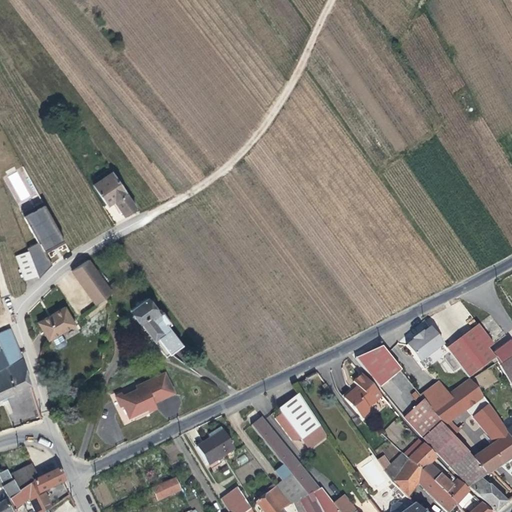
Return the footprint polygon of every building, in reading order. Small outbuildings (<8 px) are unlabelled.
[(139,203),(116,171),(97,183),(111,204),(118,199),(127,211),(139,203)] [(20,200),(29,196),(25,187),(23,188),(16,172),(9,175),(20,200)] [(47,205),(25,215),(43,253),(65,243),(47,205)] [(28,279),(42,274),(32,249),(19,254),(28,279)] [(107,281),(90,256),(73,267),(90,292),(107,281)] [(107,281),(90,292),(96,301),(112,289),(107,281)] [(157,309),(147,296),(131,308),(164,352),(180,341),(168,325),(166,322),(169,319),(162,310),(159,313),(157,309)] [(77,323),(66,306),(53,313),(54,317),(50,319),(49,316),(39,322),(49,339),(52,337),(54,339),(62,334),(61,332),(77,323)] [(0,395),(31,380),(23,356),(10,324),(0,329),(0,339),(3,348),(9,362),(2,366),(0,362),(0,395)] [(445,348),(448,351),(466,376),(494,356),(492,353),(491,353),(487,348),(489,347),(492,344),(477,324),(445,348)] [(445,348),(430,326),(423,331),(422,330),(412,337),(413,338),(405,343),(423,368),(448,351),(445,348)] [(62,334),(54,339),(58,346),(60,347),(66,344),(67,341),(62,334)] [(511,343),(509,340),(492,353),(494,356),(507,382),(511,392),(511,343)] [(180,341),(164,352),(165,354),(181,342),(180,341)] [(399,368),(379,344),(354,356),(369,374),(379,385),(399,368)] [(3,348),(0,349),(0,362),(2,366),(9,362),(3,348)] [(127,399),(124,401),(130,413),(148,405),(150,407),(158,404),(155,398),(175,389),(165,369),(142,380),(143,382),(138,385),(125,391),(124,391),(127,399)] [(376,389),(361,372),(352,379),(356,382),(358,385),(355,389),(352,386),(344,395),(361,416),(367,410),(368,404),(373,398),(370,394),(376,389)] [(469,379),(448,394),(430,407),(439,421),(442,425),(443,424),(450,419),(466,407),(476,419),(491,407),(469,379)] [(438,382),(421,394),(423,397),(430,407),(448,394),(438,382)] [(122,402),(124,401),(127,399),(124,391),(125,391),(123,388),(117,391),(122,402)] [(379,393),(376,389),(370,394),(373,398),(379,393)] [(298,391),(277,406),(306,444),(324,430),(298,391)] [(423,397),(403,414),(421,435),(439,421),(430,407),(423,397)] [(498,417),(491,407),(476,419),(494,441),(490,444),(500,464),(511,456),(511,438),(505,429),(498,417)] [(260,414),(251,422),(290,472),(307,494),(295,499),(302,511),(322,511),(311,491),(318,486),(260,414)] [(443,424),(449,431),(451,433),(458,429),(450,419),(443,424)] [(439,421),(421,435),(448,465),(479,496),(494,510),(507,501),(488,483),(486,483),(481,477),(486,474),(472,456),(451,433),(449,431),(448,432),(442,425),(439,421)] [(209,436),(222,428),(219,424),(206,432),(209,436)] [(233,445),(222,428),(209,436),(196,444),(207,462),(233,445)] [(324,430),(306,444),(307,446),(325,433),(324,430)] [(422,443),(408,457),(455,502),(460,507),(473,494),(452,474),(446,479),(428,462),(435,456),(422,443)] [(481,450),(493,469),(500,464),(490,444),(481,450)] [(472,456),(486,474),(487,473),(493,469),(481,450),(472,456)] [(389,464),(384,469),(391,480),(408,457),(402,452),(389,464)] [(372,455),(356,465),(372,490),(388,480),(372,455)] [(383,455),(377,459),(384,469),(389,464),(383,455)] [(408,457),(391,480),(408,496),(412,499),(415,495),(411,491),(417,482),(429,494),(447,510),(455,502),(408,457)] [(11,472),(18,486),(32,476),(37,474),(31,463),(11,472)] [(19,489),(10,495),(16,505),(30,495),(36,509),(32,511),(40,511),(48,507),(57,501),(56,499),(50,502),(43,488),(63,478),(58,467),(38,477),(37,474),(32,476),(18,486),(19,489)] [(0,484),(4,484),(10,495),(19,489),(18,486),(11,472),(9,468),(1,472),(0,469),(0,484)] [(290,472),(274,483),(288,502),(295,499),(307,494),(290,472)] [(180,486),(174,474),(150,485),(156,497),(180,486)] [(412,499),(414,501),(418,506),(422,502),(429,494),(417,482),(411,491),(415,495),(412,499)] [(288,502),(274,483),(265,491),(279,509),(282,506),(288,502)] [(320,485),(318,486),(311,491),(322,511),(346,511),(352,508),(349,503),(339,510),(332,501),(320,485)] [(237,487),(220,497),(228,511),(240,511),(243,510),(248,506),(237,487)] [(254,499),(263,511),(279,511),(278,510),(279,509),(265,491),(254,499)] [(341,494),(332,501),(339,510),(349,503),(341,494)] [(0,511),(8,511),(17,507),(16,505),(10,495),(0,501),(0,511)] [(385,511),(397,511),(414,501),(412,499),(408,496),(398,503),(396,506),(396,504),(394,501),(392,501),(390,502),(388,504),(387,506),(387,511),(385,511)] [(414,501),(397,511),(425,511),(418,506),(414,501)] [(491,511),(480,501),(468,511),(491,511)] [(425,511),(433,511),(422,502),(418,506),(425,511)]
